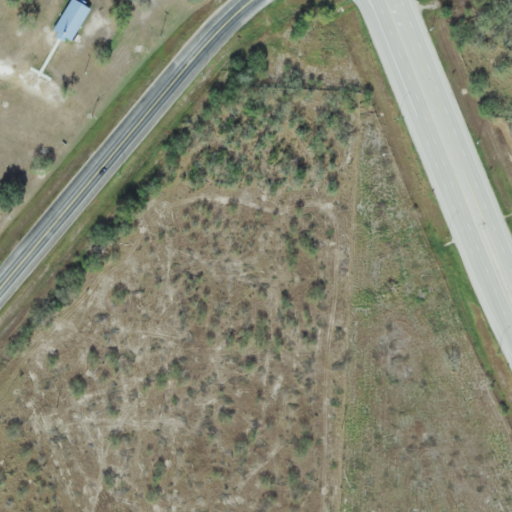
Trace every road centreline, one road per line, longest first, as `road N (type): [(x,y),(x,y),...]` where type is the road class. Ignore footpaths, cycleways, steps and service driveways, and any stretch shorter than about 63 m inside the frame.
road 1 (primary): [(0,280),(251,0)]
road 2 (trunk): [(444,135),(441,162),(511,334)]
road 3 (trunk): [(511,274),(464,152),(444,135)]
road 4 (trunk): [(388,0),(444,135)]
